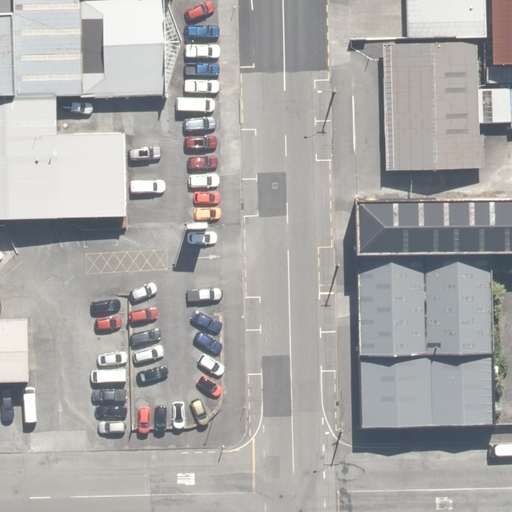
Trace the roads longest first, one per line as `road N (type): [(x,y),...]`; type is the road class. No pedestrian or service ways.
road 1 (residential): [(294,490),(284,0)]
road 2 (residential): [(0,495),(294,490)]
road 3 (residential): [(294,490),(511,485)]
